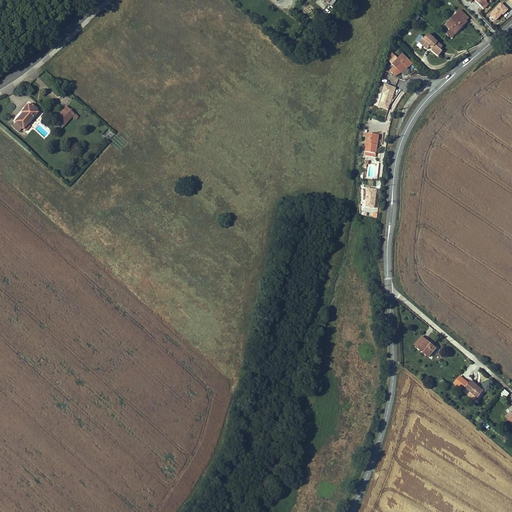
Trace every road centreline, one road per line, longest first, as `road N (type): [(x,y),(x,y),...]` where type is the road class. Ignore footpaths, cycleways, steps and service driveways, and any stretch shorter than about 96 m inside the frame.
road 1 (residential): [(349,511),(390,381),(388,207),(404,133),(431,94),(511,25)]
road 2 (tertiary): [(99,0),(0,86)]
